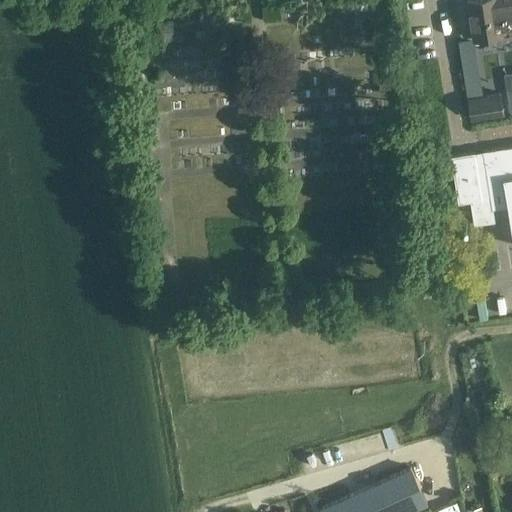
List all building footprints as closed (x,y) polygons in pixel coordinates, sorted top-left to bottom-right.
[(511,0),(467,0),(473,38),(502,34),(502,38),(511,36),(511,0)] [(500,94),(468,99),(471,118),(503,113),(500,94)] [(157,143),(156,126),(144,127),(145,144),(157,143)] [(511,145),(451,155),(458,202),(470,200),(474,225),(495,222),(492,207),(507,205),(511,233),(511,145)] [(511,445),(502,449),(510,467),(511,466),(511,445)] [(316,507),(318,511),(407,511),(427,503),(411,466),(316,507)]
